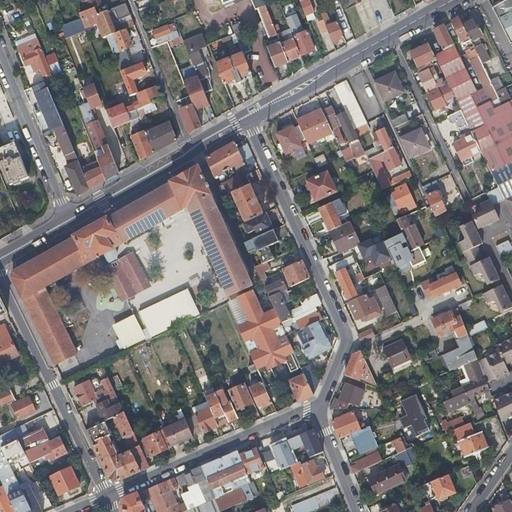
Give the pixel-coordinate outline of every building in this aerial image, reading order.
[(82,0),(86,10),(94,7),(91,0),(82,0)] [(179,0),(171,0),(147,10),(152,22),(160,19),(161,23),(185,14),(179,0)] [(298,0),(305,15),(312,12),(307,0),(298,0)] [(511,0),(505,3),(504,1),(492,7),(511,44),(511,43),(511,0)] [(130,16),(124,3),(97,13),(99,19),(106,36),(125,28),(132,25),(130,20),(115,26),(115,27),(113,28),(107,12),(113,9),(118,21),(130,16)] [(265,3),(254,7),(255,10),(257,9),(262,21),(259,22),(261,27),(264,26),(268,37),(277,34),(275,28),(265,3)] [(99,19),(97,13),(94,7),(86,10),(79,13),(81,17),(84,25),(99,19)] [(327,30),(331,42),(343,37),(336,21),(330,23),(325,12),(320,14),(322,17),(327,30)] [(458,16),(449,20),(461,43),(470,39),(462,25),(458,16)] [(85,29),(84,25),(81,17),(60,26),(65,37),(75,33),(85,29)] [(322,32),(327,30),(322,17),(317,19),(322,32)] [(473,20),(462,25),(470,39),(470,41),(483,34),(481,29),(478,30),(473,20)] [(181,35),(176,23),(167,26),(167,24),(152,30),(155,38),(156,38),(170,32),(173,38),(181,35)] [(234,33),(242,53),(249,50),(244,37),(239,23),(231,26),(234,33)] [(455,75),(466,69),(443,24),(432,30),(442,49),(455,75)] [(132,46),(125,28),(106,36),(117,65),(119,70),(126,68),(132,65),(128,55),(125,48),(132,46)] [(292,36),(295,42),(300,55),(314,50),(306,30),(292,36)] [(156,38),(158,44),(167,40),(173,38),(170,32),(156,38)] [(17,46),(37,38),(34,33),(14,40),(17,46)] [(282,37),(286,45),(295,42),(292,36),(291,33),(282,37)] [(201,34),(183,41),(197,76),(208,72),(206,66),(204,67),(197,49),(205,45),(201,34)] [(173,38),(167,40),(170,47),(183,41),(181,35),(173,38)] [(287,60),(293,58),(300,55),(295,42),(286,45),(282,37),(282,35),(281,35),(278,36),(278,37),(280,42),(287,60)] [(45,81),(52,77),(50,72),(47,65),(41,48),(37,38),(17,46),(24,65),(26,64),(37,60),(39,67),(43,75),(45,81)] [(158,44),(157,44),(176,92),(182,90),(185,97),(189,95),(184,81),(170,47),(167,40),(158,44)] [(267,47),(275,66),(288,61),(287,60),(280,42),(267,47)] [(473,46),(481,62),(489,58),(481,44),(477,46),(476,43),(472,45),(473,46)] [(418,74),(427,92),(437,87),(447,82),(444,77),(436,81),(433,75),(431,76),(429,71),(432,69),(430,65),(428,61),(435,58),(433,54),(428,44),(409,53),(419,73),(418,74)] [(495,92),(495,91),(490,80),(481,62),(473,46),(464,50),(487,96),(495,92)] [(460,109),(480,150),(494,143),(477,109),(469,92),(476,89),(466,69),(455,75),(442,49),(433,54),(435,58),(437,62),(441,71),(444,77),(447,82),(450,88),(458,104),(460,109)] [(242,53),(229,58),(239,85),(242,84),(241,81),(243,80),(244,78),(243,76),(250,73),(242,53)] [(293,58),(298,70),(305,67),(300,55),(293,58)] [(229,58),(215,63),(224,84),(231,81),(232,83),(234,84),(236,83),(238,85),(239,85),(229,58)] [(29,71),(39,67),(37,60),(26,64),(29,71)] [(47,65),(50,72),(59,68),(56,61),(47,65)] [(430,65),(432,69),(435,74),(441,71),(437,62),(430,65)] [(142,63),(120,71),(129,95),(136,93),(137,92),(131,79),(146,73),(142,63)] [(197,76),(200,84),(204,92),(214,88),(208,72),(197,76)] [(394,72),(373,81),(383,101),(403,92),(394,72)] [(197,76),(184,81),(189,95),(191,99),(192,102),(192,104),(193,104),(195,110),(209,104),(204,92),(200,84),(197,76)] [(490,80),(495,91),(503,88),(497,76),(490,80)] [(351,124),(357,136),(369,131),(370,131),(346,80),(334,87),(346,113),(351,124)] [(32,86),(35,93),(48,88),(45,81),(32,86)] [(440,93),(450,88),(447,82),(437,87),(440,93)] [(83,88),(91,108),(101,104),(93,84),(83,88)] [(158,95),(154,85),(137,92),(136,93),(138,100),(132,103),(135,109),(151,103),(149,98),(158,95)] [(427,92),(435,109),(445,104),(440,93),(437,87),(427,92)] [(507,94),(504,87),(503,88),(495,91),(499,98),(507,94)] [(43,113),(49,129),(53,127),(62,123),(48,88),(35,93),(43,113)] [(487,96),(490,102),(498,98),(495,92),(487,96)] [(511,124),(511,103),(507,94),(499,98),(503,108),(510,121),(511,124)] [(498,98),(490,102),(495,112),(499,110),(503,108),(499,98),(498,98)] [(152,102),(151,103),(135,109),(138,117),(140,123),(146,120),(144,114),(155,109),(152,102)] [(490,102),(484,105),(498,133),(504,130),(495,112),(490,102)] [(123,103),(116,105),(123,123),(130,120),(138,117),(135,109),(132,103),(132,104),(125,107),(123,103)] [(179,109),(188,132),(201,125),(195,110),(193,104),(192,104),(179,109)] [(444,111),(447,116),(460,109),(458,104),(444,111)] [(123,123),(116,105),(106,109),(113,127),(123,123)] [(480,150),(492,173),(511,163),(511,161),(498,133),(484,105),(477,109),(494,143),(480,150)] [(336,127),(341,125),(332,106),(322,110),(332,131),(338,144),(343,142),(336,127)] [(504,130),(511,146),(511,124),(510,121),(503,108),(499,110),(495,112),(504,130)] [(307,143),(332,131),(322,110),(322,109),(297,120),(299,125),(307,141),(307,143)] [(460,109),(447,116),(450,123),(455,121),(463,138),(453,143),(461,159),(480,150),(460,109)] [(364,151),(359,140),(357,136),(351,124),(346,113),(338,117),(352,143),(350,144),(351,147),(355,156),(365,152),(364,151)] [(391,119),(394,127),(405,122),(402,114),(391,119)] [(132,125),(140,123),(138,117),(130,120),(132,125)] [(97,160),(104,180),(119,172),(97,118),(95,119),(85,123),(96,150),(102,147),(105,154),(96,158),(97,160)] [(144,132),(152,153),(176,139),(168,121),(144,132)] [(69,140),(62,123),(53,127),(60,144),(64,155),(67,162),(77,159),(74,151),(69,140)] [(301,144),(307,141),(299,125),(294,128),(293,126),(276,133),(280,142),(282,146),(286,154),(293,151),(297,159),(306,155),(301,144)] [(368,158),(393,147),(384,127),(372,133),(378,145),(364,151),(365,152),(365,153),(368,158)] [(402,144),(408,157),(429,148),(420,128),(399,138),(402,144)] [(498,133),(511,161),(511,146),(504,130),(498,133)] [(131,136),(140,159),(152,153),(144,132),(143,131),(131,136)] [(234,141),(205,157),(213,176),(233,166),(234,168),(244,163),(234,141)] [(0,159),(10,185),(28,178),(14,143),(0,148),(0,159)] [(102,147),(96,150),(93,151),(96,158),(105,154),(102,147)] [(356,157),(355,156),(351,147),(342,151),(343,155),(347,162),(356,157)] [(382,189),(391,185),(380,160),(385,158),(391,170),(401,165),(393,147),(368,158),(382,189)] [(318,166),(327,162),(323,155),(315,159),(318,166)] [(89,188),(104,180),(97,160),(80,167),(88,188),(89,188)] [(77,194),(88,188),(80,167),(77,161),(65,166),(77,194)] [(497,185),(504,199),(511,194),(511,163),(492,173),(497,185)] [(73,236),(74,237),(13,272),(11,277),(54,365),(77,353),(44,287),(97,257),(97,259),(99,258),(98,256),(105,252),(110,262),(116,258),(117,255),(113,248),(187,206),(228,296),(252,285),(197,166),(171,181),(172,182),(107,219),(106,218),(73,236)] [(316,200),(337,190),(327,171),(307,180),(316,200)] [(395,183),(411,176),(409,171),(393,178),(395,183)] [(237,175),(218,185),(221,192),(226,190),(228,194),(232,192),(243,187),(237,175)] [(436,179),(421,186),(426,196),(427,195),(436,215),(446,211),(437,191),(440,189),(436,179)] [(396,190),(392,192),(393,194),(401,212),(401,213),(415,206),(405,183),(395,188),(396,190)] [(249,184),(243,187),(232,192),(245,221),(262,213),(249,184)] [(492,205),(504,199),(497,185),(485,191),(489,199),(480,203),(482,208),(479,216),(473,219),(478,228),(498,218),(492,205)] [(401,212),(393,194),(387,197),(394,214),(401,212)] [(329,230),(341,225),(338,217),(347,213),(340,198),(319,207),(326,223),(329,230)] [(262,213),(245,221),(243,222),(247,232),(254,229),(257,236),(273,229),(265,212),(262,213)] [(410,225),(405,215),(396,220),(402,232),(411,250),(420,246),(423,244),(414,223),(410,225)] [(481,242),(475,229),(471,220),(462,224),(466,231),(463,240),(458,243),(473,275),(479,272),(486,275),(489,281),(492,280),(498,277),(488,256),(482,258),(476,245),(481,242)] [(360,243),(350,221),(341,225),(329,230),(339,252),(360,243)] [(279,240),(273,229),(257,236),(244,242),(249,254),(257,251),(263,263),(266,261),(274,258),(268,245),(279,240)] [(411,250),(402,232),(384,241),(396,266),(409,260),(412,266),(417,264),(411,250)] [(359,245),(365,260),(372,257),(376,267),(392,260),(382,236),(359,245)] [(511,248),(508,240),(496,246),(502,258),(511,253),(511,248)] [(411,250),(417,264),(426,260),(420,246),(411,250)] [(151,287),(133,252),(104,267),(123,302),(151,287)] [(344,267),(357,262),(353,254),(333,263),(336,272),(335,272),(347,298),(356,294),(344,267)] [(309,277),(302,260),(283,269),(291,286),(309,277)] [(259,265),(255,266),(275,309),(281,322),(291,317),(287,310),(284,302),(279,291),(287,288),(283,279),(269,285),(266,278),(266,277),(264,271),(269,268),(266,261),(263,263),(259,265)] [(432,278),(425,281),(431,294),(433,294),(434,296),(461,284),(455,271),(441,277),(442,279),(434,283),(432,278)] [(498,277),(492,280),(495,286),(501,283),(498,277)] [(431,294),(425,281),(421,283),(427,296),(431,294)] [(511,307),(501,283),(495,286),(482,292),(486,302),(491,300),(499,304),(503,311),(511,307)] [(388,314),(397,310),(385,284),(376,289),(388,314)] [(292,299),(287,288),(279,291),(284,302),(292,299)] [(188,289),(140,312),(152,339),(201,316),(188,289)] [(382,313),(373,290),(348,302),(356,319),(364,315),(367,320),(382,313)] [(281,322),(275,309),(263,314),(253,292),(238,298),(249,321),(237,326),(254,364),(257,369),(262,381),(265,387),(277,381),(271,368),(287,360),(292,372),(302,367),(287,335),(283,327),(281,322)] [(315,306),(321,303),(316,293),(304,298),(302,303),(290,309),(294,316),(315,306)] [(291,317),(281,322),(283,327),(292,323),(293,322),(318,311),(315,306),(294,316),(291,317)] [(465,328),(456,306),(450,309),(451,311),(432,319),(440,336),(455,329),(459,337),(467,333),(465,328)] [(293,322),(292,323),(296,331),(302,328),(318,320),(321,319),(318,311),(293,322)] [(134,315),(112,325),(125,352),(147,341),(134,315)] [(303,344),(305,349),(307,347),(327,338),(327,337),(326,337),(318,320),(302,328),(309,341),(303,344)] [(484,320),(465,328),(467,333),(468,335),(487,326),(484,320)] [(0,363),(17,355),(5,329),(4,329),(1,325),(0,325),(0,363)] [(359,338),(361,341),(374,335),(371,328),(358,334),(359,337),(359,338)] [(468,335),(467,333),(459,337),(456,339),(460,347),(461,350),(459,351),(457,348),(442,355),(446,363),(456,359),(459,366),(461,366),(477,358),(468,335)] [(478,360),(484,377),(486,382),(509,371),(505,364),(511,362),(511,360),(511,337),(496,345),(499,351),(478,360)] [(307,347),(305,349),(309,358),(324,351),(324,350),(331,346),(327,338),(307,347)] [(404,340),(384,350),(392,367),(412,358),(404,340)] [(438,355),(435,348),(427,352),(430,359),(438,355)] [(362,382),(378,389),(361,350),(353,354),(344,375),(349,377),(362,382)] [(477,358),(461,366),(466,378),(460,380),(462,386),(484,377),(478,360),(477,358)] [(456,359),(446,363),(449,371),(459,366),(456,359)] [(251,372),(257,369),(254,364),(248,367),(251,372)] [(308,364),(302,367),(305,374),(310,385),(316,382),(308,364)] [(310,385),(305,374),(299,376),(291,380),(290,383),(299,402),(314,395),(310,385)] [(116,375),(110,378),(115,390),(122,386),(116,375)] [(360,388),(362,382),(349,377),(346,383),(345,387),(340,399),(335,397),(331,409),(346,409),(348,404),(349,404),(349,403),(358,406),(364,390),(360,388)] [(465,394),(469,402),(477,420),(484,417),(480,407),(479,408),(473,396),(484,391),(482,386),(487,384),(486,382),(484,377),(462,386),(465,394)] [(115,391),(108,378),(101,381),(105,390),(103,391),(99,382),(92,385),(90,381),(74,388),(83,406),(94,401),(105,396),(113,392),(115,391)] [(262,407),(272,402),(265,387),(262,381),(249,387),(257,403),(260,402),(262,407)] [(228,391),(237,410),(254,403),(245,384),(228,391)] [(492,396),(487,384),(482,386),(484,391),(487,398),(492,396)] [(454,390),(451,391),(454,397),(443,402),(448,411),(469,402),(465,394),(462,386),(459,388),(454,390)] [(8,387),(0,390),(0,403),(1,406),(6,404),(14,400),(8,387)] [(204,432),(229,422),(215,392),(213,387),(203,392),(208,401),(210,407),(196,414),(196,415),(185,419),(193,436),(203,432),(204,432)] [(215,392),(229,422),(238,418),(230,402),(228,402),(222,389),(215,392)] [(498,393),(492,396),(502,421),(504,420),(511,415),(511,391),(505,395),(500,397),(498,394),(498,393)] [(105,396),(111,408),(119,404),(113,392),(105,396)] [(401,401),(405,411),(421,404),(416,394),(401,401)] [(111,408),(105,396),(94,401),(104,421),(105,420),(114,417),(124,412),(120,403),(119,404),(111,408)] [(12,405),(19,419),(35,411),(28,397),(12,405)] [(193,408),(196,415),(196,414),(210,407),(208,401),(193,408)] [(421,404),(405,411),(407,415),(399,418),(404,428),(411,425),(416,436),(429,431),(424,419),(427,418),(421,404)] [(125,437),(134,433),(124,412),(114,417),(124,438),(125,437)] [(342,416),(332,420),(340,438),(366,428),(364,422),(358,424),(353,412),(345,415),(344,413),(341,414),(342,416)] [(193,437),(193,436),(185,419),(184,416),(181,418),(182,420),(179,422),(163,429),(170,443),(176,441),(177,444),(193,437)] [(465,425),(461,417),(447,423),(446,420),(441,421),(446,432),(454,429),(465,425)] [(117,480),(150,466),(146,458),(140,445),(131,449),(130,448),(127,450),(129,452),(117,457),(116,455),(117,454),(111,441),(113,440),(114,438),(105,420),(104,421),(86,430),(109,478),(117,480)] [(465,425),(454,429),(465,457),(488,447),(481,431),(475,434),(470,422),(465,425)] [(152,456),(171,447),(171,446),(170,443),(163,429),(162,427),(160,428),(162,431),(158,433),(144,439),(144,440),(138,442),(140,445),(146,458),(151,455),(152,456)] [(16,436),(13,429),(0,435),(0,479),(15,511),(32,511),(21,488),(10,466),(1,448),(18,440),(16,436)] [(314,430),(287,441),(290,449),(304,443),(310,457),(323,451),(314,430)] [(140,445),(138,442),(134,433),(125,437),(130,448),(131,449),(140,445)] [(40,444),(42,446),(57,438),(56,436),(40,444)] [(25,451),(32,448),(27,437),(20,440),(25,451)] [(29,462),(45,455),(46,457),(47,459),(49,457),(51,460),(67,453),(59,437),(57,438),(42,446),(40,444),(32,448),(25,451),(24,452),(29,462)] [(405,449),(400,437),(392,441),(395,447),(396,446),(399,452),(405,449)] [(24,452),(18,440),(1,448),(10,466),(18,463),(21,469),(30,464),(29,462),(24,452)] [(270,451),(270,449),(260,453),(264,461),(275,457),(280,470),(296,463),(290,449),(287,441),(271,447),(272,450),(270,451)] [(353,465),(351,466),(354,473),(384,459),(383,457),(381,458),(376,447),(365,452),(367,457),(353,463),(353,465)] [(256,448),(240,455),(247,474),(263,468),(256,448)] [(400,469),(412,463),(405,449),(399,452),(394,455),(400,469)] [(240,455),(238,450),(201,466),(215,498),(241,487),(248,484),(251,483),(247,474),(240,455)] [(296,463),(293,464),(301,486),(323,477),(319,467),(318,468),(315,459),(303,464),(302,461),(296,463)] [(376,493),(402,481),(406,480),(398,465),(369,479),(376,494),(376,493)] [(182,511),(215,498),(201,466),(176,477),(184,496),(183,497),(185,502),(178,506),(174,497),(176,496),(175,494),(173,495),(171,488),(177,486),(174,478),(141,492),(144,500),(151,497),(154,503),(152,504),(152,506),(155,505),(157,511),(182,511)] [(59,495),(79,485),(70,467),(50,477),(59,495)] [(422,485),(428,500),(435,497),(431,488),(434,487),(439,499),(455,492),(448,474),(422,485)] [(255,481),(251,483),(248,484),(254,497),(260,494),(255,481)] [(403,484),(402,481),(376,493),(377,496),(403,484)] [(241,487),(247,500),(254,497),(248,484),(241,487)] [(42,511),(33,494),(28,485),(21,488),(32,511),(42,511)] [(0,511),(13,511),(1,486),(0,486),(0,511)] [(334,501),(342,498),(337,486),(329,489),(334,501)] [(182,511),(217,511),(228,507),(228,508),(247,500),(241,487),(215,498),(182,511)] [(292,505),(294,511),(308,511),(334,501),(329,489),(292,505)] [(122,506),(123,511),(144,511),(144,510),(145,506),(139,493),(126,499),(122,506)] [(511,511),(511,502),(511,500),(492,509),(493,511),(511,511)] [(427,505),(420,508),(421,511),(434,511),(429,501),(426,503),(427,505)]
